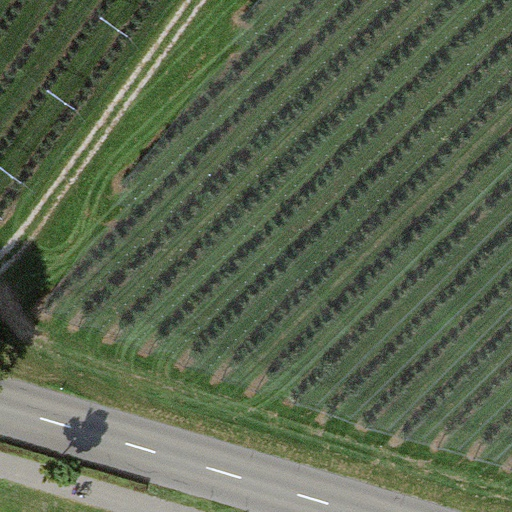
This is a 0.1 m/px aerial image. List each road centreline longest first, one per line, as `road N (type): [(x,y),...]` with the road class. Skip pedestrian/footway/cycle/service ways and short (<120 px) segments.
road 1 (track): [(0,296),(22,334),(112,387),(511,505)]
road 2 (tertiary): [(0,409),(345,511)]
road 3 (track): [(200,0),(51,211),(0,260)]
